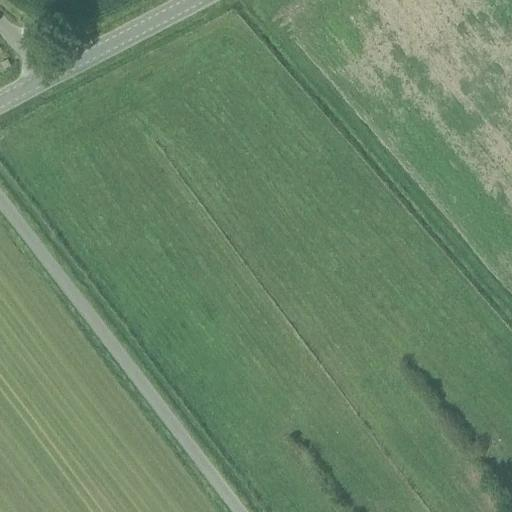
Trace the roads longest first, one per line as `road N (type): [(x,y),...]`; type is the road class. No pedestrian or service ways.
road 1 (unclassified): [(237,511),(0,198)]
road 2 (tertiary): [(55,75),(204,0)]
